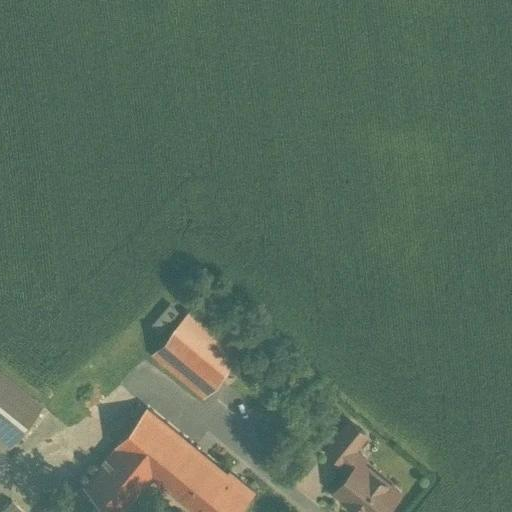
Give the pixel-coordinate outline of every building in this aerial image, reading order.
[(245,347),(194,304),(154,352),(206,395),(245,347)] [(42,404),(0,370),(0,433),(11,443),(42,404)] [(148,405),(117,443),(117,444),(62,511),(108,511),(113,506),(120,511),(123,511),(155,474),(169,485),(200,447),(148,405)] [(352,420),(330,448),(346,460),(356,448),(368,433),(352,420)] [(238,478),(200,447),(169,485),(199,510),(204,504),(214,511),(237,511),(256,490),(240,477),(238,478)] [(356,448),(347,459),(355,466),(362,458),(364,460),(367,456),(356,448)] [(364,460),(362,458),(355,466),(338,488),(345,494),(346,498),(362,511),(366,511),(370,507),(375,507),(382,511),(383,511),(401,490),(364,460)] [(25,511),(12,498),(0,510),(0,511),(25,511)]
